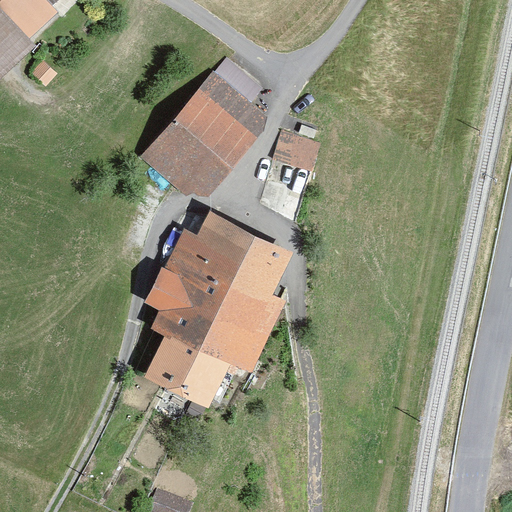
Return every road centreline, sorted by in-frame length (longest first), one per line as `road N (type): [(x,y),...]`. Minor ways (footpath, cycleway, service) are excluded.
road 1 (track): [(245,197),(191,210),(139,275),(98,431),(58,511)]
road 2 (tertiary): [(466,511),(511,257)]
road 3 (residential): [(287,81),(174,0)]
road 4 (residential): [(245,197),(287,81)]
